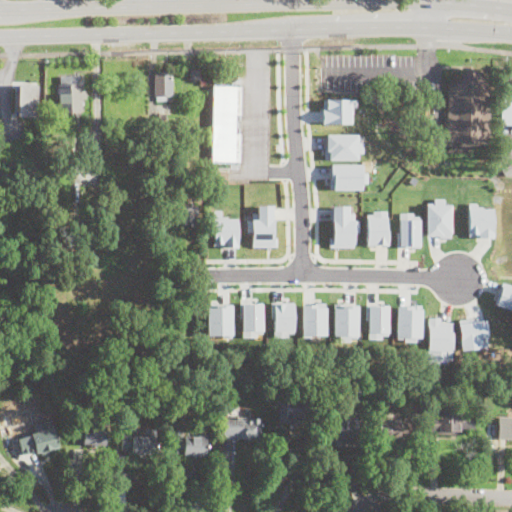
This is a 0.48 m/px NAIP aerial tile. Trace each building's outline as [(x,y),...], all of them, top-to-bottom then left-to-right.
[(200,80),(190,80),(190,68),(200,68),(200,80)] [(171,95),(171,101),(156,101),(156,96),(155,96),(155,72),(172,72),(172,95),(171,95)] [(482,78),(490,82),(488,143),(446,141),(449,80),(457,80),(458,72),(482,73),(482,78)] [(78,76),(78,80),(80,80),(80,90),(86,90),(86,98),(81,98),(81,114),(66,115),(66,113),(59,113),(58,84),(59,84),(59,76),(78,76)] [(37,85),(37,116),(18,116),(18,85),(37,85)] [(241,86),(240,115),(236,115),(236,133),(240,133),(239,162),(211,161),(213,85),(241,86)] [(511,123),(502,123),(502,94),(511,94),(511,123)] [(321,122),(350,122),(350,106),(355,106),(355,98),(324,98),(324,108),(321,108),(321,122)] [(325,133),(356,133),(356,141),(362,141),(362,152),(356,152),(356,159),(323,159),(323,147),(325,146),(325,133)] [(511,171),(506,175),(502,168),(511,162),(511,171)] [(329,164),(360,163),(360,172),(366,172),(366,182),(361,182),(361,188),(332,189),(332,187),(328,188),(328,178),(329,178),(329,164)] [(208,203),(208,184),(217,184),(217,203),(208,203)] [(443,198),(443,204),(449,204),(450,236),(437,236),(437,235),(425,235),(425,204),(426,203),(426,202),(433,202),(433,198),(443,198)] [(192,203),(191,206),(197,208),(193,227),(173,222),(175,213),(180,214),(182,204),(187,205),(187,202),(192,203)] [(467,203),(467,235),(492,235),(491,208),(475,208),(475,203),(467,203)] [(256,204),(272,204),(272,236),(275,236),(275,245),(251,246),(251,231),(246,231),(246,219),(251,219),(251,212),(257,212),(256,204)] [(331,205),(331,237),(328,237),(328,246),(353,246),(353,231),(358,231),(358,219),(353,219),(353,212),(348,212),(348,205),(331,205)] [(165,219),(155,221),(152,209),(162,206),(165,219)] [(212,210),(220,209),(220,217),(236,217),(236,246),(212,246),(212,210)] [(385,210),(385,229),(388,229),(388,244),(365,244),(365,213),(372,213),(372,210),(385,210)] [(418,218),(418,245),(396,246),(395,231),(398,231),(398,212),(411,212),(411,215),(418,215),(418,218)] [(493,303),(511,308),(511,284),(501,281),(495,299),(493,303)] [(270,302),(270,317),(272,317),(272,336),(286,335),(286,332),(293,332),(293,301),(270,302)] [(207,302),(206,334),(231,334),(231,304),(217,304),(217,302),(207,302)] [(238,302),(238,317),(241,317),(241,336),(255,336),(255,332),(261,332),(261,303),(243,303),(243,302),(238,302)] [(300,304),(300,335),(326,335),(325,306),(324,306),(324,302),(314,302),(314,303),(300,304)] [(332,335),(339,335),(357,335),(357,303),(332,303),(332,335)] [(367,338),(381,338),(381,334),(387,334),(388,305),(369,305),(369,303),(365,303),(365,320),(367,319),(367,338)] [(396,305),(395,336),(403,336),(403,341),(419,341),(419,337),(420,337),(421,308),(420,307),(420,304),(408,304),(408,305),(396,305)] [(427,317),(426,364),(439,364),(439,359),(447,360),(447,358),(451,358),(451,321),(440,321),(440,317),(427,317)] [(459,348),(487,345),(484,318),(476,319),(476,317),(457,319),(459,348)] [(404,385),(404,393),(393,392),(393,384),(404,385)] [(186,394),(186,407),(176,406),(176,394),(186,394)] [(314,409),(314,419),(308,419),(308,424),(291,423),(291,421),(280,420),(281,401),(286,401),(291,396),(296,401),(308,402),(309,408),(314,409)] [(356,420),(356,434),(351,434),(351,441),(328,441),(329,410),(340,410),(340,419),(356,420)] [(473,412),(473,431),(459,430),(459,435),(431,434),(432,410),(473,412)] [(511,416),(511,438),(497,438),(498,416),(511,416)] [(260,419),(260,440),(223,439),(223,420),(249,421),(249,418),(260,419)] [(408,437),(399,437),(399,441),(378,440),(378,420),(408,421),(408,437)] [(106,426),(105,445),(81,443),(82,439),(78,439),(79,427),(83,428),(84,426),(100,428),(100,425),(106,426)] [(155,428),(135,427),(135,434),(154,435),(155,428)] [(155,429),(153,455),(131,454),(131,448),(121,447),(121,435),(144,437),(144,428),(155,429)] [(54,447),(55,450),(41,454),(40,450),(23,455),(18,438),(52,429),(57,446),(54,447)] [(206,437),(204,456),(197,456),(197,458),(192,458),(192,455),(184,454),(184,451),(179,450),(179,438),(184,438),(184,437),(198,438),(198,436),(206,437)]
